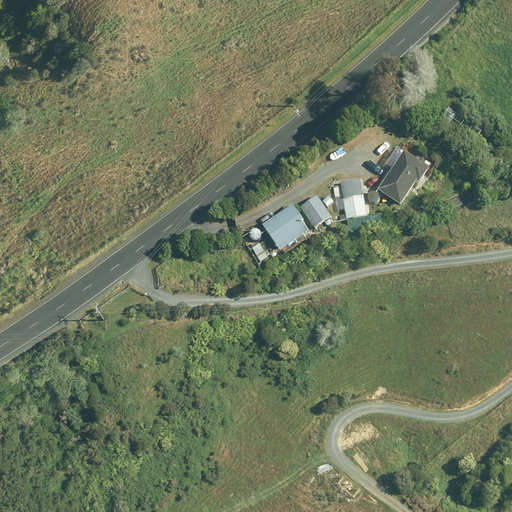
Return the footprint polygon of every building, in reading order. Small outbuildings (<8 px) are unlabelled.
[(472,143),(479,132),(447,110),(440,120),(472,143)] [(398,207),(426,169),(403,153),(376,191),(398,207)] [(345,221),(366,216),(358,182),(337,186),(345,221)] [(313,229),(330,217),(316,197),(299,209),(313,229)] [(278,250),(307,231),(290,207),(261,226),(278,250)] [(267,241),(259,228),(247,235),(255,248),(267,241)]
